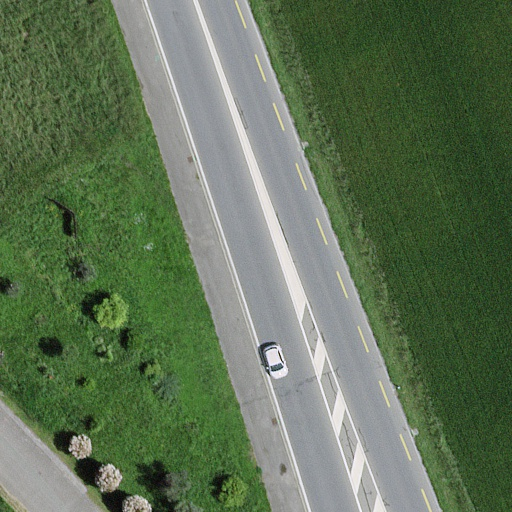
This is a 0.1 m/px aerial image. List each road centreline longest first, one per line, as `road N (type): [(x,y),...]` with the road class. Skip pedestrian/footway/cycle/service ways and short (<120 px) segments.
road 1 (primary): [(403,511),(269,214)]
road 2 (primary): [(269,214),(335,511)]
road 3 (primary): [(194,0),(269,214)]
